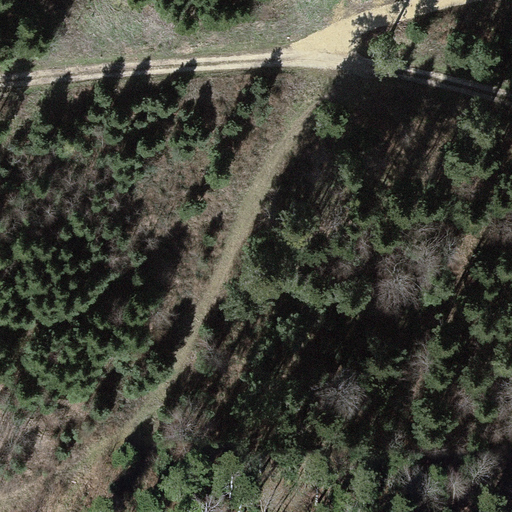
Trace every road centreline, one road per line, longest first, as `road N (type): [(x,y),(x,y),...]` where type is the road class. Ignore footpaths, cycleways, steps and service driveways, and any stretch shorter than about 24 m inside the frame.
road 1 (track): [(511,94),(319,55),(0,84)]
road 2 (track): [(451,0),(383,14),(319,55)]
